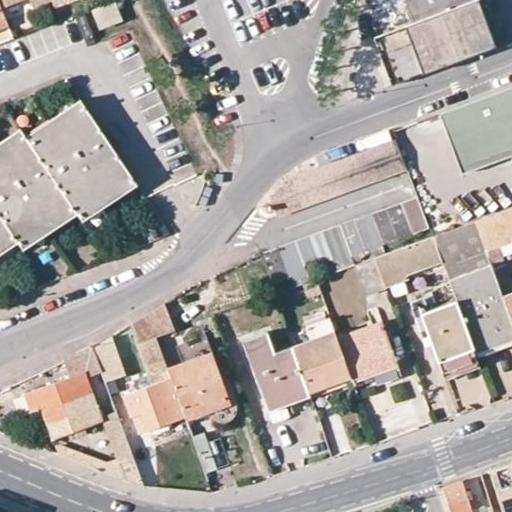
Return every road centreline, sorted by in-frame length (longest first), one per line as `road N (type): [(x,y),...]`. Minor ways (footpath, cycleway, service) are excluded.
road 1 (residential): [(0,344),(180,258),(236,203),(252,172)]
road 2 (residential): [(252,172),(511,62)]
road 3 (unknown): [(180,258),(391,189)]
road 4 (residential): [(252,172),(252,118),(203,0)]
road 5 (tertiary): [(297,511),(418,469)]
road 6 (tertiary): [(0,465),(115,511)]
